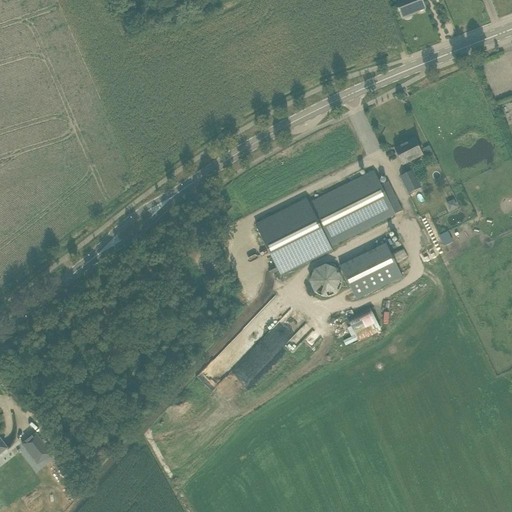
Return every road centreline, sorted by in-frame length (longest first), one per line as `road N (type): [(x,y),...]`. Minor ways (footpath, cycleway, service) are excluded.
road 1 (tertiary): [(170,198),(327,104),(511,31)]
road 2 (tertiary): [(0,333),(99,253)]
